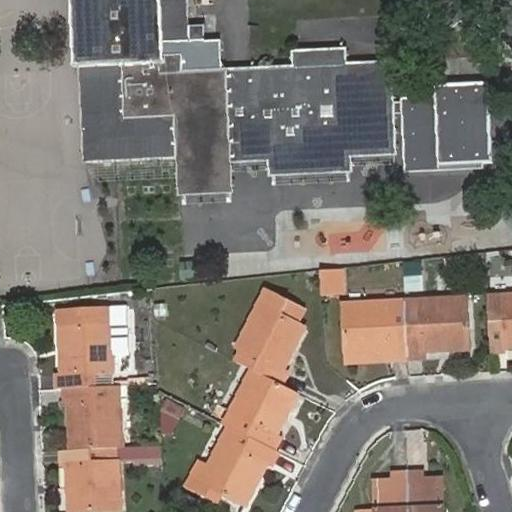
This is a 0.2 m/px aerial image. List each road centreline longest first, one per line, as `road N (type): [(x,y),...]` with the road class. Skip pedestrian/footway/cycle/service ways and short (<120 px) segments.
road 1 (residential): [(318,511),(373,414),(472,395)]
road 2 (residential): [(27,511),(18,386),(0,370)]
road 3 (residential): [(510,511),(472,395)]
